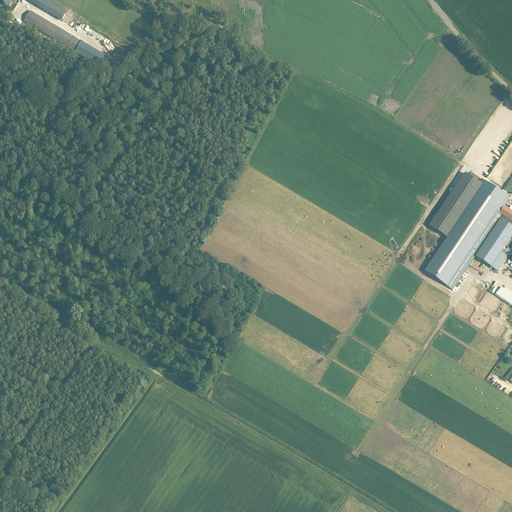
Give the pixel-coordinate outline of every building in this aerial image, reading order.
[(67,13),(48,2),(44,0),(26,0),(26,1),(62,22),(67,13)] [(84,45),(48,24),(28,12),(23,22),(78,55),(81,50),(84,45)] [(429,225),(447,237),(482,185),(465,173),(429,225)] [(458,283),(475,257),(503,215),(500,213),(504,206),(510,198),(485,181),(482,185),(447,237),(425,271),(454,291),(459,283),(458,283)] [(511,211),(504,206),(500,213),(503,215),(511,221),(511,211)] [(511,236),(511,234),(511,221),(503,215),(475,257),(491,267),(501,252),(503,249),(511,237),(511,236)] [(501,252),(491,267),(498,272),(508,256),(504,254),(501,252)]
